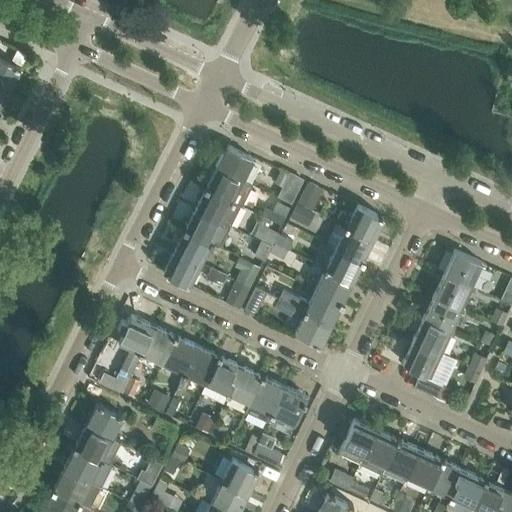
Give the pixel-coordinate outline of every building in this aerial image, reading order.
[(0,57),(0,85),(8,89),(19,68),(0,57)] [(0,85),(0,105),(8,89),(0,85)] [(227,145),(217,166),(243,179),(254,158),(227,145)] [(206,187),(242,205),(243,205),(253,184),(243,179),(217,166),(206,187)] [(294,201),(305,176),(291,169),(280,195),(294,201)] [(292,216),(308,224),(326,186),(310,178),(292,216)] [(206,187),(196,207),(231,225),(242,205),(206,187)] [(336,220),(347,226),(373,238),(383,217),(357,204),(351,216),(341,211),(336,220)] [(185,228),(211,241),(221,246),(231,225),(196,207),(185,228)] [(285,258),(294,239),(264,223),(258,235),(275,244),(271,251),(285,258)] [(362,259),(373,238),(347,226),(346,228),(336,223),(327,241),(337,245),(336,246),(362,259)] [(185,228),(174,248),(201,262),(211,241),(185,228)] [(352,280),(362,259),(336,246),(326,267),(352,280)] [(201,262),(174,248),(164,270),(190,283),(201,262)] [(455,249),(444,272),(472,285),(482,262),(455,249)] [(226,297),(243,305),(263,264),(246,256),(226,297)] [(342,301),(352,280),(326,267),(316,288),(342,301)] [(444,272),(434,294),(462,307),(472,285),(444,272)] [(256,286),(248,300),(259,306),(267,291),(256,286)] [(331,322),(342,301),(316,288),(309,302),(283,289),(279,297),(331,322)] [(434,294),(424,316),(452,329),(462,307),(434,294)] [(321,344),(331,322),(279,297),(274,307),(301,319),(295,331),(321,344)] [(152,339),(158,327),(131,314),(127,322),(120,319),(116,327),(123,330),(118,341),(131,347),(119,371),(130,376),(141,352),(148,337),(152,339)] [(452,329),(424,316),(413,339),(441,351),(452,329)] [(175,335),(158,327),(152,339),(148,337),(141,352),(163,362),(175,335)] [(175,335),(163,362),(185,372),(191,358),(195,360),(201,347),(175,335)] [(441,351),(413,339),(403,362),(423,371),(421,374),(419,374),(414,385),(438,396),(443,385),(426,377),(428,373),(431,375),(441,351)] [(219,355),(201,347),(195,360),(191,358),(185,372),(176,391),(184,394),(192,375),(206,382),(219,355)] [(467,376),(478,379),(485,353),(474,350),(467,376)] [(219,355),(206,382),(228,392),(234,378),(230,376),(236,364),(219,355)] [(262,376),(236,364),(230,376),(234,378),(228,392),(250,402),(262,376)] [(267,421),(271,412),(278,398),(274,396),(280,384),(262,376),(250,402),(245,411),(267,421)] [(278,398),(271,412),(293,422),(306,396),(280,384),(274,396),(278,398)] [(97,403),(86,425),(112,438),(123,416),(97,403)] [(152,427),(171,437),(177,425),(158,415),(152,427)] [(360,463),(364,455),(370,441),(375,443),(380,431),(353,418),(337,452),(360,463)] [(86,425),(75,446),(101,459),(112,464),(122,443),(112,438),(86,425)] [(382,474),(386,465),(398,439),(380,431),(375,443),(370,441),(364,455),(360,463),(359,464),(382,474)] [(386,465),(407,475),(414,461),(418,463),(423,451),(398,439),(386,465)] [(75,446),(64,467),(90,480),(101,459),(75,446)] [(414,461),(407,475),(429,485),(441,459),(423,451),(418,463),(414,461)] [(232,458),(221,480),(247,493),(258,471),(232,458)] [(429,485),(451,495),(457,481),(453,479),(459,467),(441,459),(429,485)] [(140,463),(136,474),(141,477),(132,497),(145,502),(158,471),(140,463)] [(64,467),(53,489),(90,507),(101,486),(90,480),(64,467)] [(336,467),(332,479),(353,486),(357,475),(336,467)] [(451,495),(472,505),(484,479),(459,467),(453,479),(457,481),(451,495)] [(495,511),(501,501),(496,499),(502,487),(484,479),(472,505),(484,510),(482,511),(495,511)] [(232,511),(237,511),(247,493),(221,480),(210,501),(232,511)] [(386,492),(376,487),(371,498),(381,503),(386,492)] [(501,501),(495,511),(511,511),(511,491),(502,487),(496,499),(501,501)] [(53,489),(42,510),(45,511),(87,511),(90,507),(53,489)] [(318,511),(350,511),(354,506),(328,493),(318,511)] [(407,511),(411,496),(399,493),(395,508),(407,511)] [(126,511),(137,511),(141,506),(130,500),(124,511),(126,511)] [(232,511),(210,501),(205,511),(232,511)]
